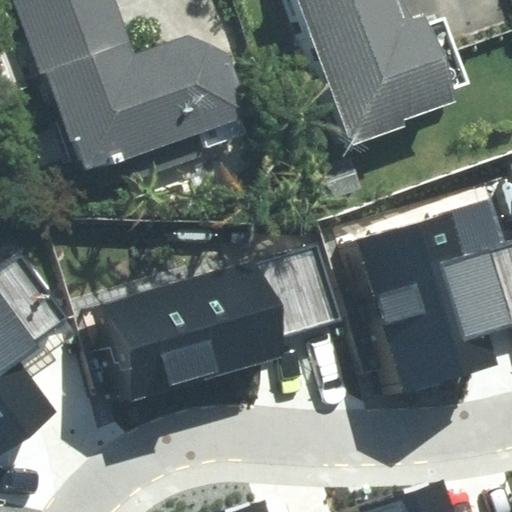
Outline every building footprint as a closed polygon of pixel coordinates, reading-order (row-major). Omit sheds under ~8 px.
[(103,0),(12,0),(3,3),(27,72),(17,76),(42,147),(47,146),(57,174),(106,158),(117,186),(191,159),(188,150),(230,136),(201,56),(162,40),(123,54),(103,0)] [(275,0),(325,142),(380,123),(378,117),(428,98),(399,13),(388,16),(382,0),(275,0)] [(308,203),(349,189),(339,159),(298,173),(308,203)] [(452,229),(399,240),(407,280),(461,269),(452,229)] [(0,384),(116,297),(70,235),(0,289),(0,384)] [(267,439),(163,299),(125,328),(117,318),(7,400),(87,508),(157,456),(172,477),(124,511),(426,511),(443,500),(511,508),(511,386),(505,385),(498,435),(415,425),(379,377),(367,375),(357,383),(353,375),(267,439)]
